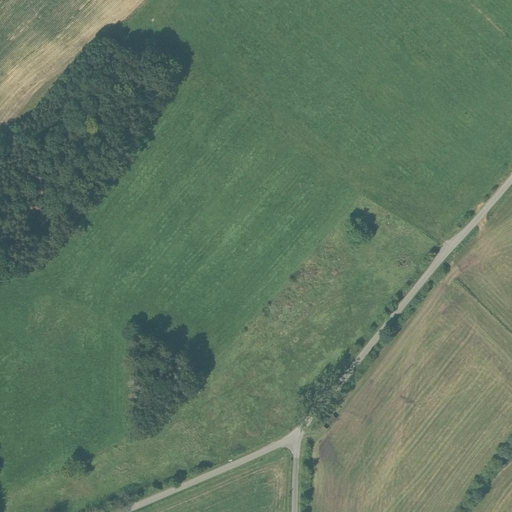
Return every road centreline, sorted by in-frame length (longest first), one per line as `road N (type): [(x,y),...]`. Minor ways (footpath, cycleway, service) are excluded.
road 1 (unclassified): [(511,184),(299,431)]
road 2 (unclassified): [(299,431),(115,511)]
